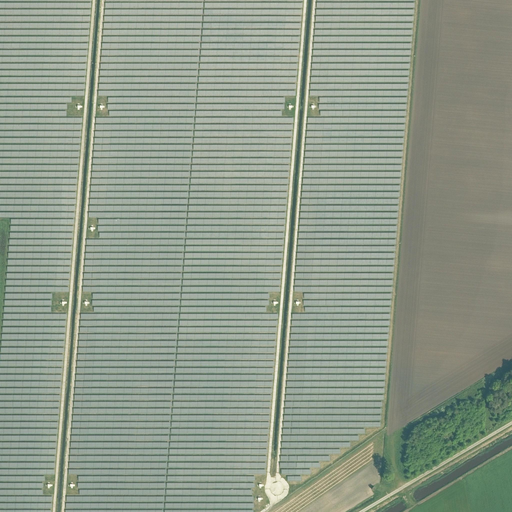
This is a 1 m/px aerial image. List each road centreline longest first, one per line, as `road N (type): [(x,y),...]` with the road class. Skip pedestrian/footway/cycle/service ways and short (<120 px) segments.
road 1 (track): [(103,0),(63,511),(53,511),(94,0)]
road 2 (track): [(263,511),(277,490),(315,0)]
road 3 (track): [(305,0),(268,476)]
road 4 (unclassified): [(361,511),(511,422)]
